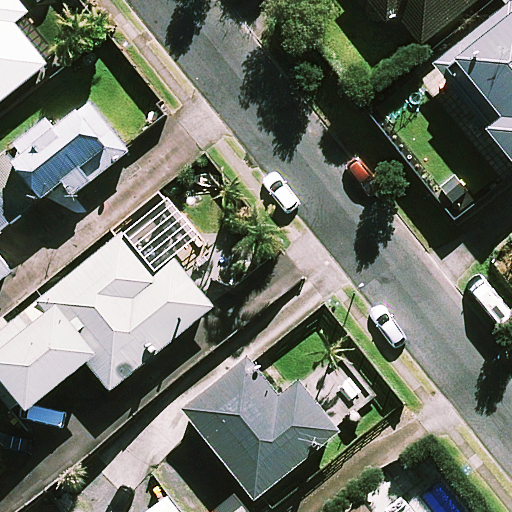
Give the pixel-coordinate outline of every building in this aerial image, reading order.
[(0,0),(0,105),(62,56),(16,0),(0,0)] [(368,0),(385,21),(396,12),(420,43),(474,0),(368,0)] [(511,0),(501,0),(506,6),(449,47),(499,117),(486,126),(511,161),(511,160),(511,0)] [(12,164),(42,204),(67,186),(74,196),(128,155),(92,106),(59,131),(51,120),(15,147),(22,157),(12,164)] [(0,376),(31,413),(90,364),(113,392),(213,308),(175,262),(157,277),(123,237),(22,321),(0,339),(0,376)] [(0,288),(15,277),(0,256),(0,288)] [(283,394),(252,355),(184,411),(254,498),(337,431),(298,383),(283,394)] [(253,511),(234,491),(213,510),(208,504),(199,511),(253,511)] [(179,511),(167,496),(146,511),(179,511)] [(381,511),(370,496),(345,511),(381,511)]
